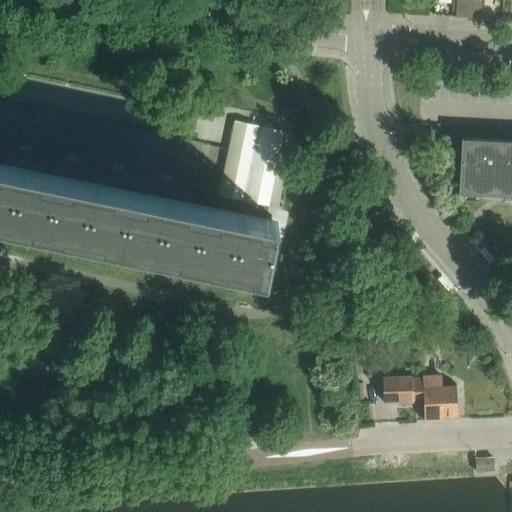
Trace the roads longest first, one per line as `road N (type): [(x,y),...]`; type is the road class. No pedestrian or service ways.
road 1 (residential): [(372,44),(53,13),(0,0)]
road 2 (residential): [(511,343),(400,191),(379,128),(372,44)]
road 3 (residential): [(0,87),(213,133)]
road 4 (unclassified): [(351,448),(511,440)]
road 5 (residential): [(511,52),(372,44)]
